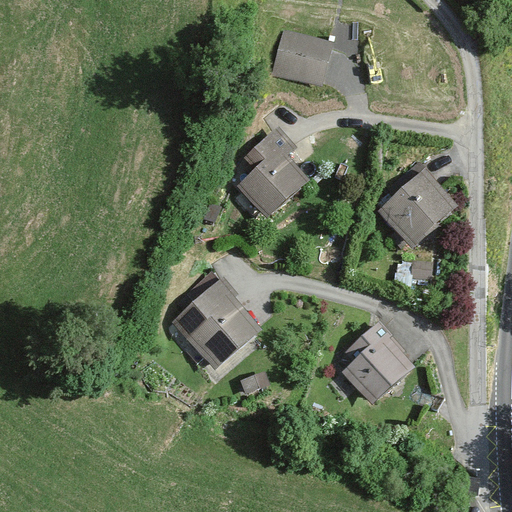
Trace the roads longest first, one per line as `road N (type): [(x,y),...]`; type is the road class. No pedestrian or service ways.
road 1 (residential): [(481,424),(474,77),(461,37),(432,0)]
road 2 (residential): [(481,424),(458,414),(441,355),(416,320),(318,288),(234,278)]
